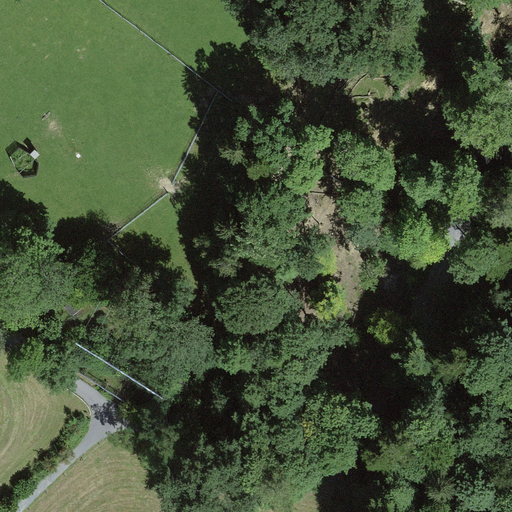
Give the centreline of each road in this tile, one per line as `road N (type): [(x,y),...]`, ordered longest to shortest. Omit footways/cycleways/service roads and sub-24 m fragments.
road 1 (track): [(184,437),(263,475),(330,478),(440,259),(482,147),(511,106)]
road 2 (track): [(184,437),(119,406),(0,325)]
